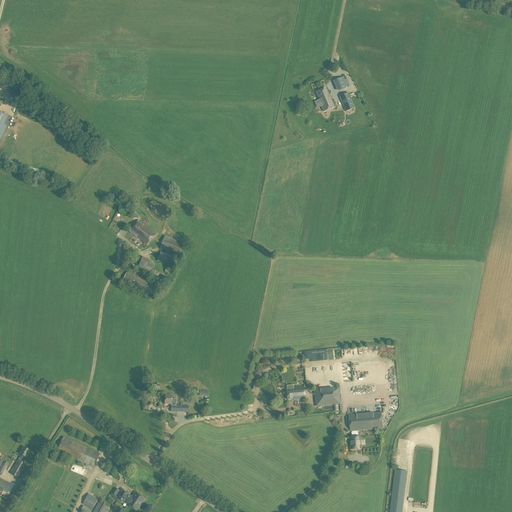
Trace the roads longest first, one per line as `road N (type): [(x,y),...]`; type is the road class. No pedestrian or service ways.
road 1 (tertiary): [(222,511),(69,407),(0,376)]
road 2 (unknown): [(428,511),(433,454),(420,439),(409,449),(405,511)]
